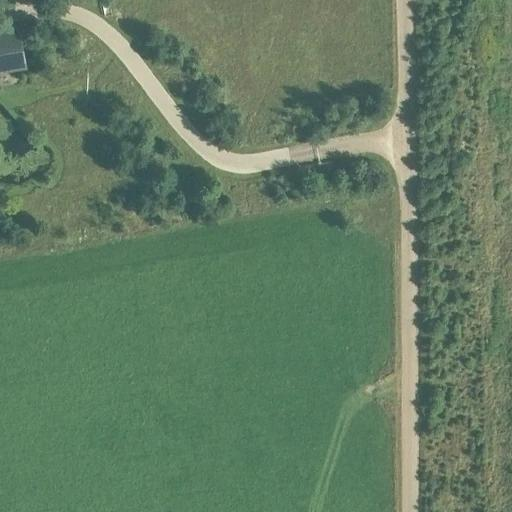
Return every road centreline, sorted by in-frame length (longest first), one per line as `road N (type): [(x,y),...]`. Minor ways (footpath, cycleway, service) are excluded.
road 1 (track): [(408,511),(402,0)]
road 2 (unknown): [(404,141),(345,141),(269,158),(221,155),(187,128),(105,23),(49,2),(0,14)]
